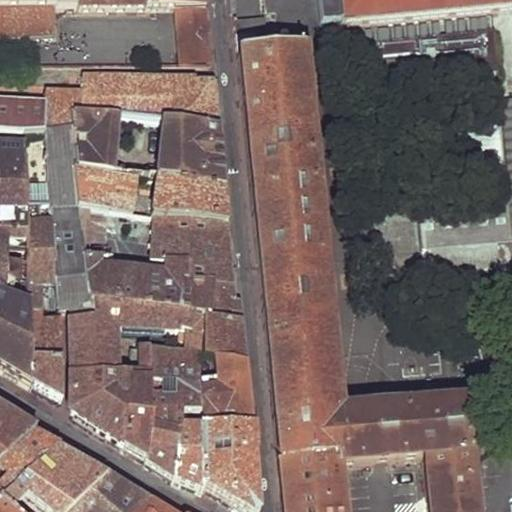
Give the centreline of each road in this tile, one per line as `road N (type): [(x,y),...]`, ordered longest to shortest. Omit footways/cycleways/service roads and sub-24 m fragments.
road 1 (residential): [(269,511),(218,0)]
road 2 (residential): [(198,511),(0,392)]
